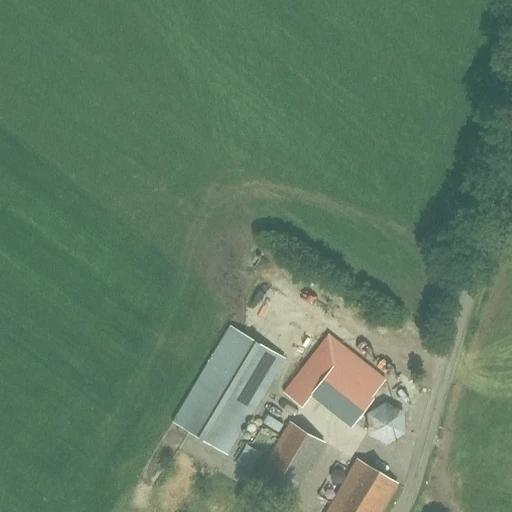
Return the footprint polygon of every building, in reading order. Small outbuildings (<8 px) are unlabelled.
[(264,256),(256,270),(267,276),(275,262),(264,256)] [(245,302),(239,312),(254,322),(261,312),(245,302)] [(174,419),(228,451),(229,452),(286,357),(231,324),(174,419)] [(342,420),(351,426),(387,378),(329,334),(284,392),(302,407),(311,396),(342,420)] [(367,433),(385,443),(402,433),(402,412),(385,402),(367,412),(367,433)] [(325,440),(304,427),(293,421),(262,472),(294,492),(325,440)] [(381,511),(398,483),(358,460),(328,511),(381,511)]
